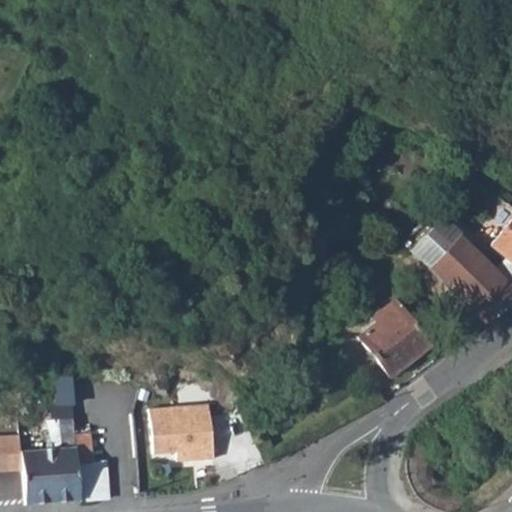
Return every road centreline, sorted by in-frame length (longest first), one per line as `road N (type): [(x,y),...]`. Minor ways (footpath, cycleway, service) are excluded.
road 1 (residential): [(423,390),(337,447),(317,473),(304,511)]
road 2 (residential): [(378,511),(380,454),(423,390)]
